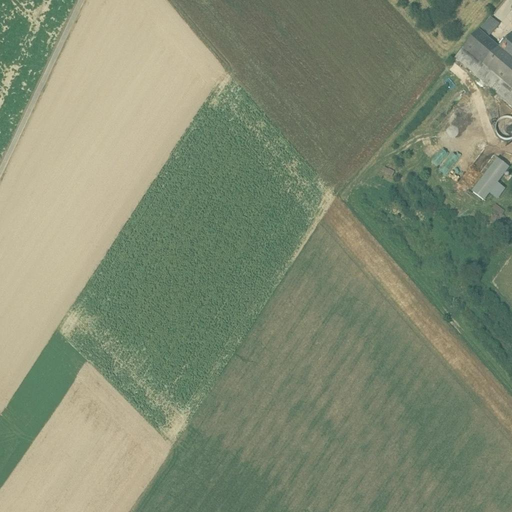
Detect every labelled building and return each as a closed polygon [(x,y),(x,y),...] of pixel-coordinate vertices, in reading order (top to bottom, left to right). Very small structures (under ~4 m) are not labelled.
[(490,17),(479,31),(488,39),(499,25),(490,17)] [(511,59),(499,48),(498,48),(488,39),(479,31),(455,59),(511,107),(511,59)] [(511,36),(510,35),(499,48),(511,59),(511,36)] [(453,113),(460,120),(470,111),(463,103),(453,113)] [(511,118),(507,117),(502,118),(499,121),(496,124),(496,129),(497,133),(499,137),(503,139),(507,140),(511,139),(511,138),(511,118)] [(499,184),(511,167),(498,158),(473,193),(485,202),(490,195),(498,200),(506,189),(499,184)]
